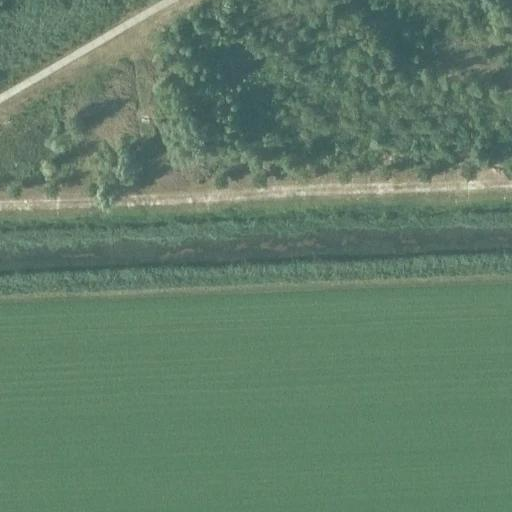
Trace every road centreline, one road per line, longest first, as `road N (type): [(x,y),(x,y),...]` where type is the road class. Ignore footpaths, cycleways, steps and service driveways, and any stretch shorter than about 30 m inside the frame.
road 1 (track): [(511,180),(0,201)]
road 2 (track): [(361,0),(424,58),(511,83)]
